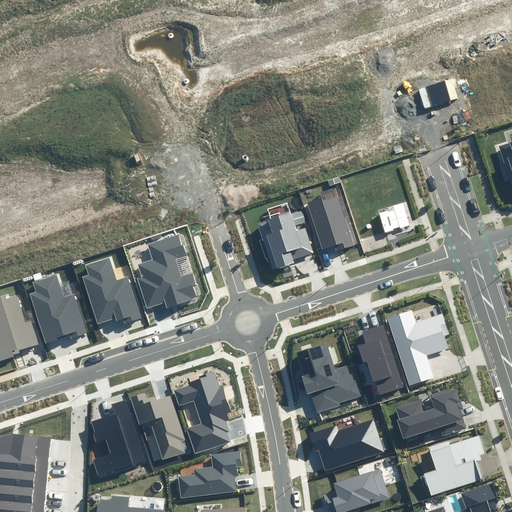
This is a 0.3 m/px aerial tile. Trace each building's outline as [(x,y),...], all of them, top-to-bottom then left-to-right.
[(505,38),(511,39),(511,5),(510,0),(468,0),(470,3),(457,7),(461,17),(448,21),(458,52),(505,37),(505,38)] [(511,141),(499,146),(504,162),(499,163),(505,182),(510,180),(511,186),(511,141)] [(354,244),(336,188),(320,193),(321,197),(306,201),(322,250),(335,245),(337,250),(354,244)] [(269,219),(257,223),(271,271),(295,263),(294,260),(314,254),(306,228),(295,231),(287,203),(266,209),(269,219)] [(388,211),(379,214),(385,232),(409,225),(409,224),(402,203),(387,208),(388,211)] [(185,255),(178,236),(150,246),(154,258),(137,264),(140,274),(135,276),(146,308),(166,302),(168,308),(196,299),(192,285),(196,284),(193,274),(180,278),(173,259),(185,255)] [(142,318),(128,276),(116,280),(109,258),(86,265),(89,275),(82,278),(97,324),(116,318),(117,321),(122,320),(124,324),(142,318)] [(36,291),(29,293),(46,343),(70,336),(71,340),(87,335),(74,294),(65,297),(57,274),(33,282),(36,291)] [(3,297),(0,297),(0,363),(23,357),(21,351),(40,346),(32,318),(24,320),(16,296),(4,299),(3,297)] [(412,309),(385,317),(408,386),(433,378),(426,355),(448,348),(444,336),(450,335),(443,314),(417,322),(412,309)] [(404,387),(384,324),(361,331),(364,342),(357,344),(363,362),(367,361),(374,383),(376,381),(380,395),(404,387)] [(327,342),(295,352),(308,394),(311,392),(317,412),(341,405),(340,401),(360,395),(351,365),(335,370),(327,342)] [(202,424),(189,428),(196,452),(230,442),(228,433),(231,433),(228,422),(232,421),(229,413),(231,412),(223,385),(219,386),(215,372),(201,377),(202,380),(189,384),(190,387),(176,391),(180,404),(194,399),(202,424)] [(398,418),(396,418),(402,440),(441,428),(443,435),(467,428),(461,409),(464,408),(458,390),(432,399),(435,409),(424,412),(420,401),(395,409),(398,418)] [(145,394),(132,398),(140,425),(146,423),(157,460),(185,452),(182,441),(185,440),(172,395),(156,400),(155,396),(147,399),(145,394)] [(146,460),(127,400),(113,405),(116,414),(93,422),(96,431),(93,432),(96,442),(107,438),(112,455),(94,460),(99,475),(146,460)] [(336,426),(309,434),(315,451),(318,450),(325,471),(385,453),(375,419),(338,431),(336,426)] [(0,453),(50,458),(52,438),(13,434),(0,437),(0,453)] [(450,446),(431,451),(436,468),(422,472),(429,495),(482,479),(476,461),(456,467),(450,446)] [(178,477),(181,497),(236,490),(234,477),(239,476),(237,467),(243,466),(241,452),(212,456),(213,466),(194,468),(194,475),(178,477)] [(0,453),(0,469),(48,474),(50,458),(0,453)] [(0,469),(0,485),(47,489),(48,474),(0,469)] [(337,491),(324,495),(329,511),(356,511),(355,509),(390,498),(380,469),(334,484),(337,491)] [(445,511),(444,505),(424,511),(423,511),(494,511),(491,502),(501,499),(496,482),(461,493),(467,511),(464,511),(445,511)] [(0,485),(0,501),(45,505),(47,489),(0,485)] [(99,498),(98,511),(163,511),(164,511),(128,508),(129,496),(113,495),(112,499),(99,498)] [(0,501),(0,511),(44,511),(45,505),(0,501)]
